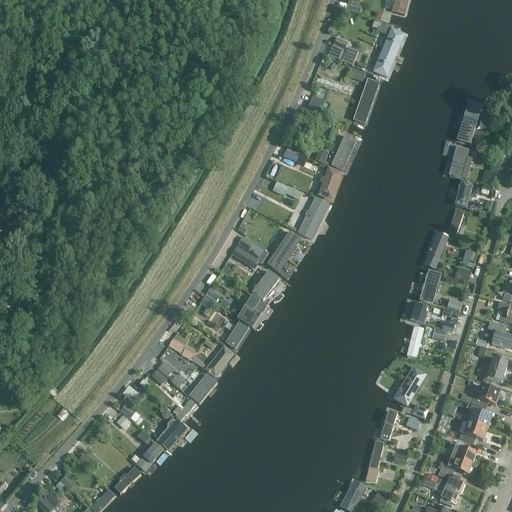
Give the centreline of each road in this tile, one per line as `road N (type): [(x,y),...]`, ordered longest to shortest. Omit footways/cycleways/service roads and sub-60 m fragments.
road 1 (residential): [(8,511),(112,396),(216,251),(294,104),(333,0)]
road 2 (unclassified): [(504,190),(433,428),(398,511)]
